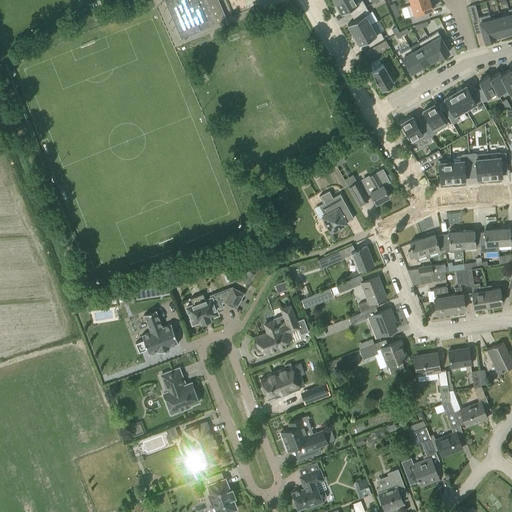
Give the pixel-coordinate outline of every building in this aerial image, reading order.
[(226,19),(218,0),(164,0),(180,38),(226,19)] [(366,6),(362,0),(340,0),(335,3),(336,4),(334,6),(338,13),(340,11),(341,13),(352,7),(355,13),(366,6)] [(432,9),(429,0),(423,0),(411,4),(406,5),(410,16),(432,9)] [(476,12),(475,5),(468,7),(469,14),(476,12)] [(370,24),(365,15),(369,12),(366,6),(355,13),(358,18),(347,24),(353,34),(371,25),(370,24)] [(511,31),(511,22),(510,14),(509,14),(500,17),(504,34),(511,31)] [(495,36),(490,19),(489,15),(478,18),(484,40),(495,37),(495,36)] [(504,34),(500,17),(490,19),(495,36),(504,34)] [(384,38),(380,32),(378,33),(372,23),(370,24),(371,25),(353,34),(354,36),(352,37),(356,44),(358,43),(359,45),(369,39),(373,44),(384,38)] [(449,52),(437,32),(427,37),(439,57),(438,57),(439,57),(449,52)] [(439,57),(427,37),(419,42),(430,62),(438,57),(439,57)] [(385,40),(374,46),(377,52),(389,46),(385,40)] [(430,62),(419,42),(410,47),(421,67),(430,62)] [(421,67),(410,47),(400,53),(411,72),(421,67)] [(371,71),(374,75),(373,76),(378,84),(382,90),(393,83),(382,64),(371,71)] [(511,74),(511,71),(510,70),(511,69),(510,69),(500,74),(509,91),(508,90),(511,88),(511,74)] [(509,91),(500,74),(500,72),(490,77),(489,77),(496,91),(499,96),(499,95),(508,91),(509,91)] [(496,91),(489,77),(490,77),(489,75),(478,80),(482,87),(476,90),(478,93),(482,101),(488,98),(487,96),(496,91)] [(466,85),(455,91),(466,111),(476,106),(478,109),(484,105),(482,101),(478,93),(472,96),(466,85)] [(449,95),(444,98),(451,108),(445,111),(452,124),(459,120),(457,117),(466,111),(455,91),(454,92),(453,90),(448,93),(449,95)] [(427,107),(423,110),(429,121),(424,124),(431,136),(437,132),(436,131),(446,125),(434,103),(432,104),(431,103),(426,106),(427,107)] [(412,116),(401,122),(407,132),(405,133),(409,139),(410,138),(413,144),(423,138),(424,139),(431,136),(424,124),(419,127),(412,116)] [(435,150),(423,157),(427,163),(438,156),(435,150)] [(476,152),(468,153),(470,167),(476,166),(477,179),(490,177),(488,157),(488,152),(476,154),(476,152)] [(499,156),(488,157),(490,177),(491,177),(491,179),(496,179),(496,177),(502,176),(501,164),(506,163),(505,152),(498,152),(499,156)] [(461,155),(450,156),(450,158),(452,181),(454,181),(454,183),(460,182),(459,180),(465,180),(464,167),(470,167),(468,153),(461,154),(461,155)] [(342,156),(334,161),(336,165),(345,161),(342,156)] [(450,158),(438,159),(440,182),(452,181),(450,158)] [(331,161),(325,164),(328,170),(334,167),(331,161)] [(372,182),(364,187),(368,194),(370,193),(376,203),(389,196),(383,186),(390,182),(383,168),(375,172),(369,176),(372,182)] [(359,206),(368,201),(356,182),(351,185),(348,187),(359,206)] [(322,216),(324,220),(323,221),(323,224),(325,227),(327,229),(329,228),(331,232),(334,230),(335,231),(339,231),(341,229),(343,227),(343,225),(346,223),(340,211),(347,207),(340,193),(333,197),(329,191),(329,190),(319,196),(323,203),(318,205),(324,215),(322,216)] [(503,228),(497,228),(498,244),(510,243),(510,227),(509,227),(509,226),(508,225),(503,226),(502,227),(503,228)] [(498,244),(497,228),(491,228),(491,227),(490,226),(485,227),(484,228),(484,229),(484,231),(479,231),(480,251),(498,250),(498,244)] [(448,231),(449,252),(463,251),(463,247),(462,230),(455,231),(455,230),(454,229),(449,229),(448,230),(448,231)] [(474,230),(462,230),(463,247),(475,246),(474,230)] [(437,243),(434,233),(433,231),(426,233),(427,236),(422,237),(428,253),(439,249),(437,243)] [(428,253),(422,237),(410,241),(411,245),(410,245),(411,248),(412,248),(412,250),(410,251),(409,250),(407,251),(410,258),(415,257),(428,253)] [(351,252),(352,254),(358,270),(373,264),(366,246),(351,252)] [(325,256),(329,265),(345,258),(341,249),(325,256)] [(511,260),(511,253),(498,255),(499,263),(511,260)] [(464,264),(464,269),(471,268),(471,267),(482,265),(481,261),(481,257),(475,257),(476,261),(463,263),(464,264)] [(445,271),(449,271),(448,265),(445,265),(445,263),(432,265),(433,269),(434,273),(445,272),(445,271)] [(420,275),(434,273),(433,269),(432,265),(432,264),(418,266),(420,275)] [(466,282),(465,282),(465,285),(470,284),(474,308),(489,305),(485,285),(480,285),(479,282),(474,283),(471,268),(464,269),(466,282)] [(457,284),(465,282),(466,282),(464,269),(455,270),(457,284)] [(242,282),(248,285),(254,274),(248,271),(242,282)] [(446,278),(445,272),(434,273),(435,280),(446,278)] [(361,312),(364,311),(378,305),(376,300),(386,296),(378,276),(360,282),(367,300),(358,303),(361,312)] [(350,280),(336,285),(338,292),(353,286),(350,280)] [(491,285),(486,286),(489,305),(502,303),(499,288),(491,289),(491,285)] [(451,311),(449,295),(448,295),(447,286),(433,288),(437,313),(451,311)] [(455,294),(449,295),(451,311),(464,309),(461,286),(454,287),(455,294)] [(224,302),(235,308),(243,294),(232,287),(224,302)] [(194,304),(186,307),(192,324),(200,321),(201,323),(210,319),(210,317),(218,314),(216,310),(223,307),(218,296),(211,298),(211,297),(203,301),(201,295),(203,294),(202,293),(190,298),(190,299),(192,298),(194,304)] [(245,311),(248,302),(240,300),(237,309),(245,311)] [(252,347),(252,348),(252,349),(252,350),(253,350),(253,351),(254,352),(255,352),(255,353),(256,353),(257,353),(258,353),(259,353),(277,346),(278,348),(286,345),(284,341),(291,338),(289,333),(297,330),(299,335),(308,332),(303,318),(296,321),(290,305),(281,308),(288,325),(277,329),(274,320),(264,324),(268,332),(255,337),(257,343),(256,343),(255,343),(255,344),(254,344),(254,345),(253,345),(253,346),(252,347)] [(391,316),(393,316),(390,308),(367,317),(375,337),(396,329),(391,316)] [(143,315),(144,315),(151,332),(143,335),(142,334),(142,335),(144,340),(135,343),(139,352),(147,349),(149,354),(149,353),(157,350),(158,351),(158,352),(170,347),(169,346),(177,343),(178,343),(171,323),(170,323),(170,324),(162,327),(156,310),(143,315)] [(364,311),(361,312),(349,317),(351,324),(366,318),(364,311)] [(315,330),(318,337),(326,334),(323,327),(315,330)] [(380,348),(387,366),(388,365),(392,374),(399,371),(396,363),(402,361),(402,359),(407,357),(400,340),(380,348)] [(486,349),(497,373),(511,366),(511,360),(503,341),(486,349)] [(359,348),(363,358),(378,352),(377,349),(374,343),(359,348)] [(448,350),(449,360),(451,368),(471,364),(468,347),(468,349),(459,350),(459,348),(448,350)] [(438,377),(437,372),(439,371),(436,352),(429,353),(430,355),(414,357),(417,375),(418,380),(438,377)] [(338,359),(325,362),(328,371),(340,367),(338,359)] [(285,368),(266,375),(267,376),(260,379),(267,398),(274,395),(275,397),(300,388),(290,362),(284,365),(285,368)] [(178,410),(177,411),(191,406),(190,405),(198,401),(197,399),(199,398),(196,391),(195,391),(191,382),(185,385),(178,368),(160,375),(167,392),(163,393),(168,405),(175,403),(178,410)] [(473,386),(474,387),(481,385),(481,383),(479,370),(471,371),(473,386)] [(439,385),(442,404),(450,401),(449,391),(448,384),(447,384),(439,385)] [(481,385),(474,387),(478,398),(485,395),(481,387),(481,385)] [(312,399),(322,397),(319,387),(310,389),(312,399)] [(449,391),(450,401),(454,411),(459,425),(465,423),(466,426),(487,418),(484,411),(480,399),(460,407),(459,404),(457,405),(455,397),(454,398),(453,390),(449,391)] [(450,401),(442,404),(442,405),(451,428),(459,425),(454,411),(450,401)] [(322,432),(308,437),(305,429),(303,430),(299,419),(301,419),(301,418),(288,423),(290,429),(280,432),(287,450),(304,444),(306,451),(327,443),(322,430),(321,430),(322,432)] [(429,435),(429,434),(425,425),(423,420),(409,425),(415,443),(421,441),(426,454),(436,451),(435,450),(429,435)] [(355,431),(366,427),(363,421),(352,425),(355,431)] [(217,463),(216,460),(218,460),(215,450),(216,450),(215,447),(217,446),(215,439),(213,440),(206,422),(184,430),(186,435),(182,436),(184,442),(179,443),(184,456),(189,454),(190,457),(195,455),(199,467),(205,465),(205,466),(207,465),(207,464),(209,463),(210,466),(217,463)] [(174,439),(178,437),(174,425),(166,427),(169,434),(165,435),(169,444),(175,441),(174,439)] [(433,433),(429,434),(429,435),(435,450),(439,449),(441,454),(452,450),(452,451),(462,448),(456,432),(436,440),(433,433)] [(410,456),(401,460),(410,483),(417,480),(418,480),(420,484),(438,477),(430,458),(413,465),(410,456)] [(299,476),(304,488),(292,493),(295,501),(294,501),(293,502),(295,506),(296,507),(297,506),(298,509),(306,506),(306,507),(322,501),(322,500),(324,499),(325,496),(324,492),(321,491),(319,492),(314,479),(322,476),(319,469),(299,476)] [(378,493),(379,495),(378,496),(381,504),(382,503),(385,510),(386,509),(387,511),(395,508),(394,506),(403,503),(397,486),(403,484),(397,469),(388,473),(391,483),(377,488),(379,492),(378,493)] [(207,485),(212,499),(209,500),(212,508),(215,507),(216,511),(231,511),(236,509),(232,498),(235,497),(232,489),(229,490),(225,478),(207,485)] [(352,483),(356,491),(368,486),(365,478),(352,483)] [(352,502),(355,511),(364,511),(361,500),(352,502)]
